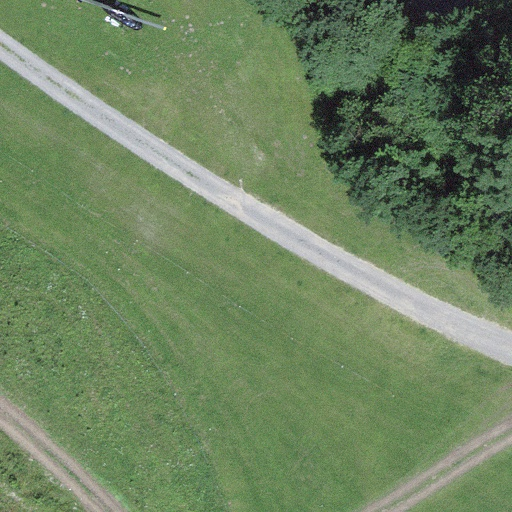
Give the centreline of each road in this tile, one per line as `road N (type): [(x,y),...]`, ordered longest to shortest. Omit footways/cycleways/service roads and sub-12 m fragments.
road 1 (track): [(511,345),(327,251),(0,40)]
road 2 (track): [(511,416),(371,511)]
road 3 (track): [(106,511),(0,412)]
